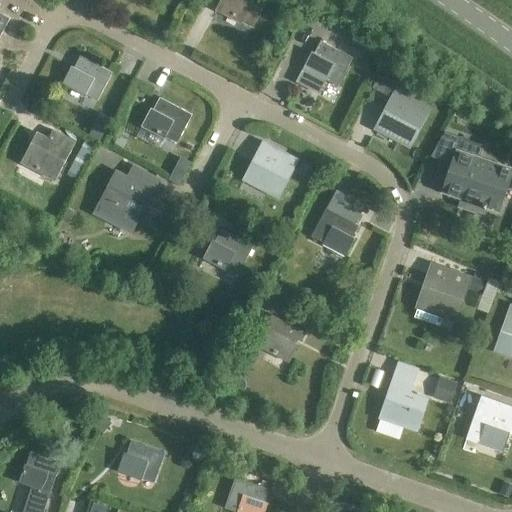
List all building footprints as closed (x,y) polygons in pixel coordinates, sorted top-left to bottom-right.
[(222,0),(217,9),(240,21),(242,19),(253,25),(266,0),(222,0)] [(0,36),(5,27),(10,18),(0,13),(0,36)] [(356,25),(333,14),(329,22),(352,33),(356,25)] [(320,94),(326,82),(327,80),(338,86),(353,58),(321,41),(315,53),(312,52),(296,81),(320,94)] [(96,101),(111,72),(79,55),(73,67),(71,65),(61,84),(84,96),(85,94),(96,101)] [(371,56),(359,59),(361,65),(368,69),(374,68),(371,56)] [(379,74),(372,88),(378,91),(385,78),(379,74)] [(411,144),(432,105),(397,87),(375,129),(398,141),(399,138),(411,144)] [(155,109),(152,108),(142,126),(165,139),(166,137),(178,143),(193,114),(161,98),(155,109)] [(97,125),(92,136),(102,142),(108,131),(97,125)] [(31,144),(21,162),(44,175),(45,173),(57,179),(76,143),(53,130),(49,138),(40,134),(33,145),(31,144)] [(444,132),(431,155),(452,163),(442,192),(461,199),(461,201),(481,208),(480,211),(484,213),(486,207),(498,212),(511,171),(511,169),(479,158),(483,146),(444,132)] [(279,197),(299,159),(265,140),(244,180),(267,192),(268,191),(279,197)] [(303,161),(296,173),(310,180),(316,168),(303,161)] [(176,169),(171,180),(181,186),(187,174),(176,169)] [(145,205),(143,203),(149,192),(116,174),(101,203),(113,209),(112,211),(135,223),(145,205)] [(362,213),(344,204),(348,197),(337,191),(327,208),(312,237),(323,243),(322,245),(346,257),(356,239),(353,237),(359,225),(356,224),(362,213)] [(70,221),(75,212),(67,208),(62,217),(70,221)] [(215,241),(212,240),(203,258),(226,270),(227,268),(238,274),(253,246),(221,229),(215,241)] [(261,245),(279,255),(285,243),(268,233),(261,245)] [(439,258),(433,275),(465,286),(471,270),(439,258)] [(488,313),(500,282),(475,273),(468,289),(483,294),(477,309),(488,313)] [(439,326),(443,315),(444,314),(456,318),(466,287),(432,276),(427,288),(425,287),(414,317),(439,326)] [(265,290),(258,304),(276,314),(283,300),(265,290)] [(511,356),(511,303),(511,304),(496,349),(509,353),(508,355),(511,356)] [(299,344),(296,343),(303,331),(270,314),(255,343),(267,349),(266,351),(289,363),(299,344)] [(428,399),(411,393),(415,382),(397,376),(394,388),(393,388),(389,400),(386,399),(379,419),(377,425),(389,429),(391,423),(404,427),(405,425),(418,429),(428,399)] [(446,397),(451,384),(441,380),(436,394),(446,397)] [(463,394),(476,398),(479,387),(466,383),(463,394)] [(477,407),(467,437),(479,441),(478,444),(503,452),(510,434),(511,434),(511,406),(481,396),(477,407)] [(84,410),(80,423),(92,427),(96,414),(84,410)] [(102,415),(94,425),(104,434),(113,423),(102,415)] [(142,482),(143,479),(155,483),(166,453),(132,441),(127,454),(124,453),(117,473),(142,482)] [(196,446),(192,458),(202,461),(206,450),(196,446)] [(210,450),(206,461),(217,465),(221,454),(210,450)] [(43,511),(56,475),(59,464),(33,455),(29,466),(26,465),(20,483),(33,487),(24,511),(43,511)] [(225,508),(236,511),(265,511),(268,503),(266,502),(270,490),(235,478),(225,508)] [(511,484),(504,481),(499,493),(509,497),(511,489),(511,484)] [(93,502),(89,511),(106,511),(108,507),(93,502)]
